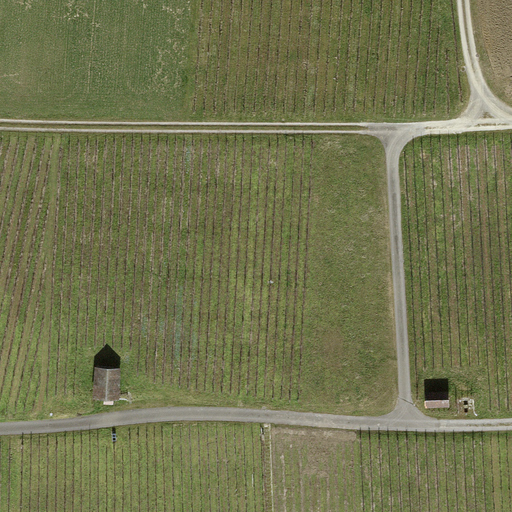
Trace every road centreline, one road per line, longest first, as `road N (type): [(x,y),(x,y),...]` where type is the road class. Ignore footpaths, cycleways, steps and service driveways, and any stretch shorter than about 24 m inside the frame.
road 1 (track): [(0,431),(156,412),(511,422)]
road 2 (track): [(511,122),(394,129),(0,123)]
road 3 (track): [(403,424),(394,129)]
road 4 (track): [(507,122),(476,79),(462,0)]
